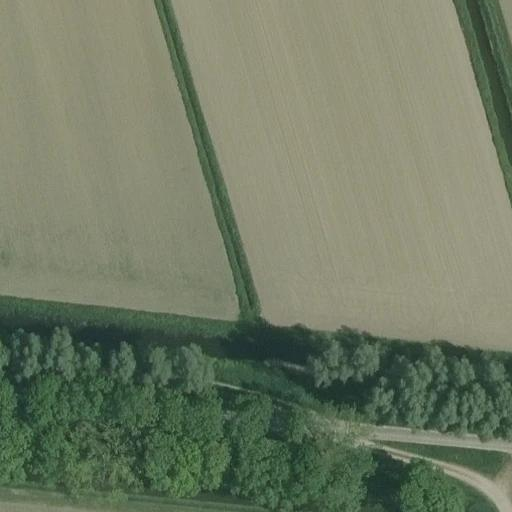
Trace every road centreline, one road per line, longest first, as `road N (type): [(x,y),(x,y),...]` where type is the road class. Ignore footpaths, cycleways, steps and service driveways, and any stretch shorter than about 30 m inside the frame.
road 1 (track): [(507,511),(467,475),(338,435),(258,396),(0,359)]
road 2 (track): [(0,295),(511,350)]
road 3 (tertiary): [(511,445),(0,392)]
road 4 (track): [(258,396),(331,392),(511,407)]
road 5 (track): [(0,492),(181,511)]
